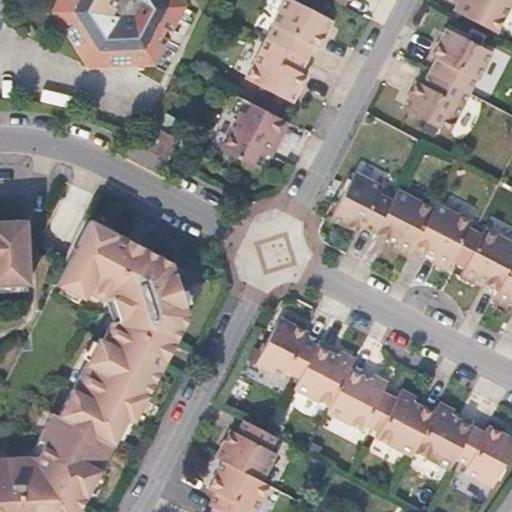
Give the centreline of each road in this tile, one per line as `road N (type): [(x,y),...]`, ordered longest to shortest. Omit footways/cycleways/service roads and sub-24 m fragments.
road 1 (residential): [(0,136),(78,146),(274,257)]
road 2 (residential): [(407,0),(274,257)]
road 3 (residential): [(136,511),(274,257)]
road 4 (residential): [(274,257),(511,377)]
